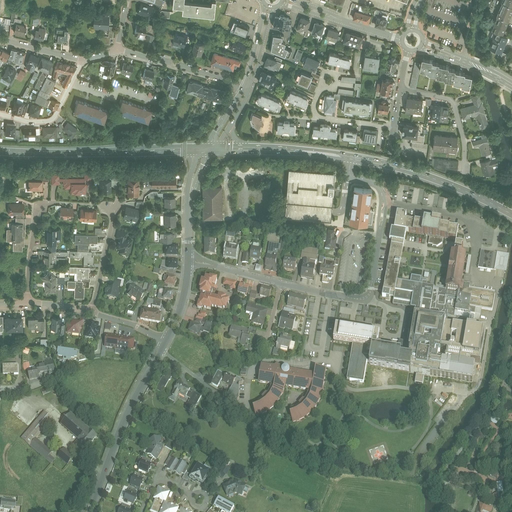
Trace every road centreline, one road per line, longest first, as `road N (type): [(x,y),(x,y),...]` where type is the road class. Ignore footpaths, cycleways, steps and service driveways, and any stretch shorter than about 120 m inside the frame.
road 1 (residential): [(282,283),(369,295),(382,198),(378,186),(350,179),(350,157)]
road 2 (secondary): [(0,151),(203,149)]
road 3 (secondary): [(89,511),(159,350)]
road 4 (secondary): [(350,157),(424,175),(511,213)]
road 5 (residential): [(117,49),(243,86)]
road 6 (residential): [(400,89),(453,102),(461,168)]
